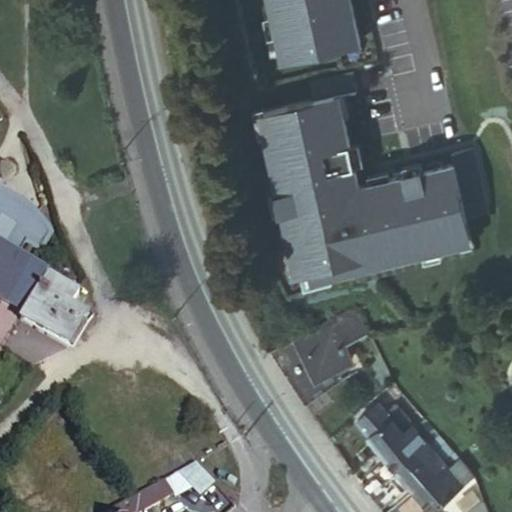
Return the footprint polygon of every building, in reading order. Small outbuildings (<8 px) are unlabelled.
[(275,0),(289,59),(365,41),(355,0),(275,0)] [(359,72),(316,81),(319,99),(341,94),(345,94),(363,90),(361,82),(359,72)] [(345,116),(341,94),(271,108),(275,130),(272,131),(305,278),(467,241),(462,219),(492,212),(478,153),(457,157),(459,167),(382,182),(383,191),(366,194),(364,186),(363,186),(349,115),(345,116)] [(271,108),(267,109),(272,131),(275,130),(271,108)] [(382,182),(364,186),(366,194),(383,191),(382,182)] [(0,191),(0,211),(37,234),(31,244),(45,252),(55,238),(52,232),(44,221),(35,212),(25,204),(19,200),(8,195),(2,192),(0,191)] [(0,243),(23,257),(31,244),(37,234),(0,211),(0,243)] [(0,295),(27,311),(50,273),(23,257),(0,243),(0,295)] [(405,269),(425,265),(423,254),(403,257),(405,269)] [(27,311),(22,319),(69,345),(86,316),(71,307),(80,291),(50,273),(27,311)] [(363,330),(351,312),(329,324),(341,343),(363,330)] [(329,324),(326,321),(296,336),(322,376),(332,370),(350,357),(341,343),(329,324)] [(296,336),(270,350),(306,406),(327,392),(341,383),(332,370),(322,376),(296,336)] [(306,406),(316,420),(336,406),(327,392),(306,406)] [(359,420),(388,457),(409,438),(388,413),(379,403),(359,420)] [(388,413),(409,438),(416,432),(395,407),(388,413)] [(431,439),(421,427),(416,432),(425,444),(431,439)] [(409,438),(388,457),(401,471),(429,447),(425,444),(416,432),(409,438)] [(434,442),(429,447),(437,458),(443,454),(434,442)] [(429,447),(401,471),(411,484),(417,490),(444,466),(437,458),(429,447)] [(434,511),(473,478),(454,458),(444,466),(417,490),(434,511)] [(213,485),(195,465),(179,474),(199,497),(213,485)] [(401,471),(393,478),(403,491),(411,484),(401,471)] [(149,511),(170,500),(161,484),(147,492),(110,511),(149,511)]
